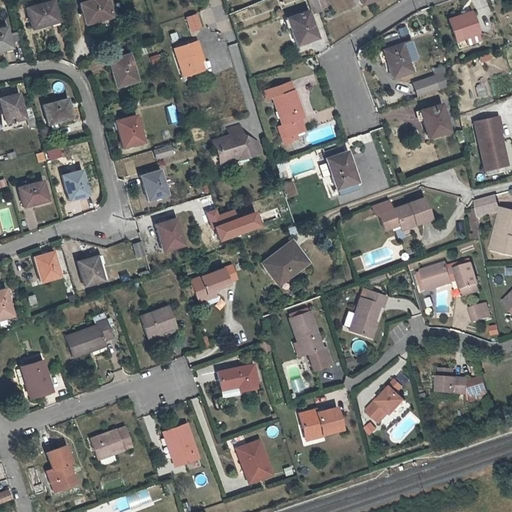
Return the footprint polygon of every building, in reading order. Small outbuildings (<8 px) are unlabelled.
[(114,16),(108,0),(92,0),(80,4),(86,25),(105,20),(105,19),(114,16)] [(308,0),(314,15),(322,12),(317,0),(308,0)] [(59,21),(54,1),(26,8),(32,30),(51,24),(59,21)] [(290,28),(297,47),(318,39),(309,12),(289,20),(292,28),(290,28)] [(478,34),(471,12),(449,19),(457,41),(478,34)] [(201,28),(196,15),(188,18),(192,31),(201,28)] [(13,46),(7,25),(0,27),(0,50),(5,49),(5,48),(13,46)] [(203,57),(198,41),(175,49),(184,77),(205,70),(201,58),(203,57)] [(408,43),(402,45),(408,64),(414,62),(408,43)] [(408,64),(402,45),(384,51),(389,61),(387,62),(393,79),(411,72),(408,64)] [(110,58),(112,67),(111,67),(116,86),(137,80),(130,52),(110,58)] [(435,77),(414,84),(418,97),(439,90),(435,77)] [(269,100),(274,98),(283,126),(281,127),(282,131),(297,126),(296,122),(303,119),(307,117),(297,90),(296,90),(293,83),(266,92),(269,100)] [(0,98),(0,111),(4,125),(26,119),(19,94),(0,98)] [(74,119),(68,98),(43,105),(48,124),(56,121),(57,123),(74,119)] [(177,124),(176,105),(166,106),(167,124),(177,124)] [(421,111),(424,119),(422,120),(428,138),(450,132),(442,105),(421,111)] [(116,120),(118,128),(117,129),(122,148),(144,142),(136,115),(116,120)] [(498,117),(473,122),(484,171),(501,167),(498,151),(503,150),(500,134),(501,133),(498,117)] [(305,123),(297,126),(300,135),(308,132),(305,123)] [(217,158),(229,164),(233,158),(236,159),(248,154),(249,157),(263,153),(259,141),(253,138),(245,141),(243,134),(244,134),(241,125),(228,129),(231,137),(226,139),(225,136),(212,140),(214,147),(218,149),(215,156),(217,158)] [(297,126),(282,131),(286,139),(300,135),(297,126)] [(154,149),(157,159),(173,154),(170,144),(154,149)] [(45,151),(48,161),(62,157),(59,147),(45,151)] [(503,150),(498,151),(501,167),(506,166),(503,150)] [(330,195),(331,198),(332,198),(357,190),(355,184),(358,183),(353,168),(355,168),(350,151),(327,159),(338,189),(334,190),(335,193),(330,195)] [(35,154),(37,163),(45,161),(42,152),(35,154)] [(220,167),(229,164),(217,158),(220,167)] [(87,186),(82,170),(62,176),(69,201),(88,196),(85,186),(87,186)] [(160,170),(138,176),(145,203),(168,196),(160,170)] [(49,201),(43,181),(16,189),(22,209),(49,201)] [(295,188),(284,191),(287,199),(298,195),(295,188)] [(478,205),(478,208),(480,215),(500,210),(496,196),(477,201),(478,205)] [(390,211),(379,215),(385,231),(393,227),(393,225),(398,223),(400,228),(415,222),(416,224),(431,219),(423,198),(394,209),(390,211)] [(387,201),(372,207),(375,216),(379,215),(390,211),(387,201)] [(480,215),(478,208),(473,209),(478,233),(483,232),(480,215)] [(502,234),(499,250),(511,253),(511,212),(505,210),(499,234),(502,234)] [(155,224),(161,244),(162,244),(165,251),(185,245),(176,218),(155,224)] [(132,245),(136,258),(144,256),(141,242),(132,245)] [(307,263),(290,243),(262,264),(280,286),(307,263)] [(34,258),(39,275),(41,275),(43,283),(61,278),(54,252),(34,258)] [(102,273),(98,257),(78,262),(84,287),(103,282),(100,274),(102,273)] [(427,292),(431,290),(457,282),(457,281),(462,279),(463,281),(465,286),(466,289),(477,286),(479,292),(485,291),(476,263),(453,270),(451,263),(425,271),(429,283),(424,284),(427,292)] [(229,283),(237,280),(233,267),(225,270),(229,283)] [(198,300),(216,293),(215,290),(230,285),(229,283),(225,270),(192,281),(198,300)] [(120,281),(131,279),(130,272),(119,275),(120,281)] [(468,296),(479,292),(477,286),(466,289),(468,296)] [(0,291),(0,320),(14,317),(6,290),(0,291)] [(366,299),(362,297),(351,330),(372,336),(383,304),(387,306),(390,297),(370,290),(366,299)] [(218,297),(216,293),(198,300),(199,303),(218,297)] [(34,295),(27,297),(30,309),(37,307),(34,295)] [(489,319),(485,304),(473,308),(477,322),(489,319)] [(148,340),(161,335),(176,330),(168,309),(140,319),(148,340)] [(316,370),(334,364),(328,345),(323,347),(311,311),(291,318),(299,342),(296,343),(300,356),(303,355),(308,353),(310,352),(316,370)] [(87,351),(103,345),(102,343),(111,339),(105,321),(95,324),(96,327),(65,338),(73,359),(88,354),(87,351)] [(492,336),(500,334),(498,325),(490,326),(492,336)] [(270,340),(258,343),(261,352),(272,349),(270,340)] [(104,348),(103,345),(87,351),(88,354),(104,348)] [(28,385),(25,385),(29,399),(50,393),(41,362),(39,358),(34,360),(36,364),(24,368),(22,368),(28,385)] [(22,363),(24,368),(36,364),(34,360),(22,363)] [(218,374),(222,392),(238,388),(239,392),(257,389),(252,367),(218,374)] [(470,393),(470,401),(494,397),(487,376),(471,381),(471,379),(455,378),(455,369),(444,368),(441,391),(470,393)] [(382,400),(381,399),(370,410),(382,422),(392,411),(396,414),(409,400),(400,392),(405,386),(398,380),(393,386),(394,388),(388,395),(382,400)] [(323,432),(324,435),(344,429),(338,408),(319,413),(316,414),(315,410),(301,414),(307,437),(323,432)] [(371,422),(364,428),(370,436),(377,430),(371,422)] [(162,432),(168,448),(170,447),(177,465),(198,458),(186,424),(162,432)] [(90,441),(97,462),(99,461),(101,468),(116,462),(114,455),(131,448),(123,428),(90,441)] [(324,436),(324,435),(323,432),(307,437),(308,441),(324,436)] [(237,450),(242,465),(244,464),(250,483),(272,475),(261,442),(237,450)] [(53,484),(56,491),(74,484),(67,465),(70,464),(64,447),(46,454),(52,470),(45,472),(50,485),(53,484)] [(169,505),(177,502),(169,480),(161,483),(169,505)] [(7,490),(0,492),(0,503),(11,499),(7,490)]
